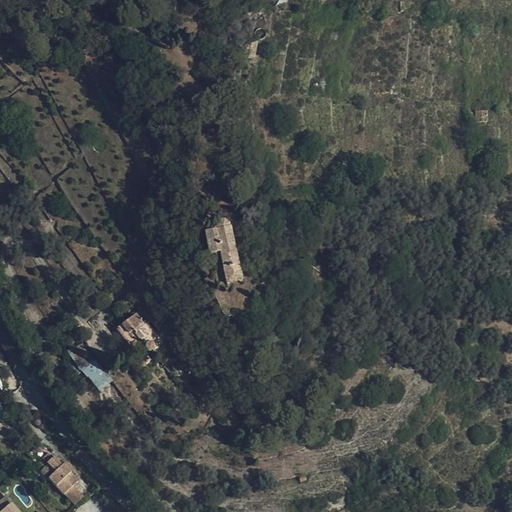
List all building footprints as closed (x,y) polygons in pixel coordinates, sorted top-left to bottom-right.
[(253,58),(256,42),(247,41),(244,56),(253,58)] [(486,111),(475,111),(475,121),(486,122),(486,111)] [(231,268),(251,263),(240,221),(234,223),(232,215),(221,217),(223,224),(210,226),(217,255),(227,253),(231,268)] [(255,280),(251,263),(231,268),(236,285),(255,280)] [(140,310),(133,316),(139,323),(125,334),(132,342),(128,346),(134,351),(129,355),(136,362),(141,356),(145,361),(151,356),(154,359),(157,355),(161,360),(168,354),(156,341),(162,335),(140,310)] [(49,453),(32,469),(46,483),(50,480),(64,495),(79,481),(71,473),(71,472),(72,471),(72,469),(71,467),(70,466),(68,465),(66,464),(64,465),(63,467),(49,453)]
